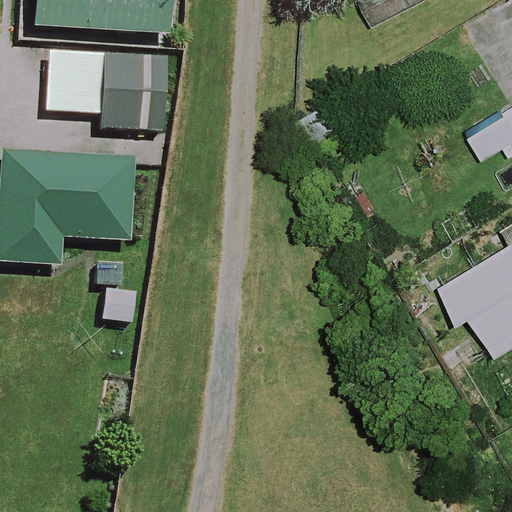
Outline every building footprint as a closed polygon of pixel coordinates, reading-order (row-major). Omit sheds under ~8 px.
[(165,0),(26,0),(24,34),(162,44),(165,0)] [(425,4),(423,0),(354,0),(369,31),(425,4)] [(161,61),(43,58),(41,119),(95,120),(94,136),(159,138),(160,100),(161,61)] [(511,107),(458,138),(474,166),(511,144),(511,107)] [(128,163),(0,157),(0,270),(55,273),(56,246),(125,249),(128,163)] [(511,244),(440,288),(462,325),(475,318),(498,357),(511,348),(511,244)]
